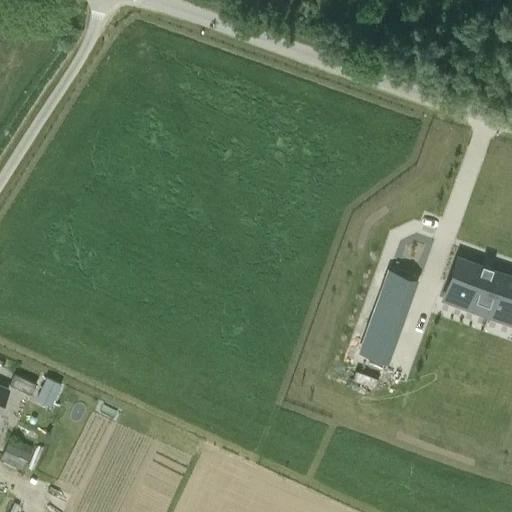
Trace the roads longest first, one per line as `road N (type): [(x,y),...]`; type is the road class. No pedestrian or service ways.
road 1 (unclassified): [(511,119),(162,0)]
road 2 (unclassified): [(94,0),(86,28),(0,176)]
